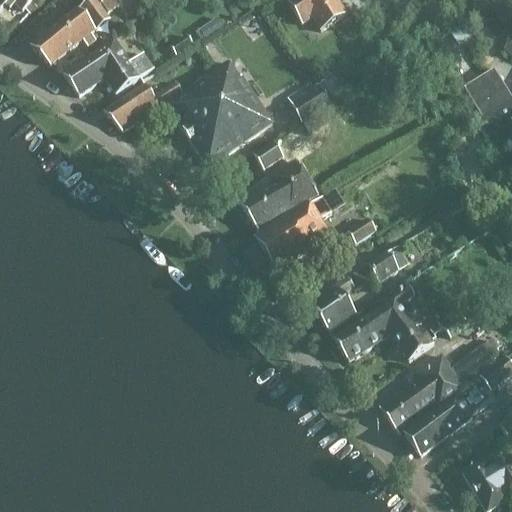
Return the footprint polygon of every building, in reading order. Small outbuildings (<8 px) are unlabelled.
[(0,0),(0,13),(6,7),(10,12),(15,7),(23,15),(33,5),(28,0),(0,0)] [(97,0),(109,17),(120,9),(114,0),(137,0),(144,9),(157,0),(97,0)] [(321,36),(347,19),(334,0),(298,0),(299,0),(288,7),(303,29),(313,22),(321,36)] [(511,0),(492,0),(491,3),(511,15),(511,13),(511,0)] [(65,25),(31,52),(51,71),(83,45),(88,51),(96,45),(91,39),(111,24),(110,23),(109,22),(104,16),(100,10),(98,7),(96,5),(95,4),(94,3),(71,21),(71,20),(70,20),(70,19),(69,19),(68,19),(67,19),(66,20),(65,20),(65,21),(64,21),(64,22),(64,23),(64,24),(64,25),(65,25)] [(189,39),(173,51),(179,59),(196,47),(189,39)] [(131,68),(115,43),(64,79),(80,102),(106,84),(116,100),(141,83),(142,85),(149,81),(137,64),(131,68)] [(497,158),(511,148),(511,45),(511,44),(504,56),(511,60),(511,101),(495,74),(464,93),(483,124),(478,127),(497,158)] [(199,135),(189,143),(209,172),(273,128),(241,82),(240,83),(229,67),(196,90),(207,106),(205,108),(209,113),(198,121),(202,128),(197,132),(199,135)] [(332,107),(344,99),(332,81),(315,92),(319,98),(324,95),(332,107)] [(123,137),(182,98),(175,87),(165,93),(166,94),(153,103),(145,91),(104,118),(123,137)] [(302,128),(307,125),(331,110),(323,98),(319,100),(311,88),(287,103),(293,113),(293,114),(301,128),(302,128)] [(167,111),(189,143),(199,135),(197,132),(202,128),(198,121),(209,113),(205,108),(207,106),(196,90),(167,111)] [(301,128),(276,144),(280,150),(286,147),(298,146),(315,136),(307,125),(302,128),(301,128)] [(264,175),(284,162),(274,147),(254,160),(264,175)] [(272,187),(239,208),(259,237),(317,201),(313,193),(296,165),(269,183),(272,187)] [(321,225),(347,210),(336,194),(322,203),(311,210),(310,208),(256,243),(278,277),(311,256),(313,260),(326,252),(318,240),(327,235),(321,225)] [(355,249),(356,249),(376,236),(368,225),(348,238),(355,249)] [(409,271),(398,254),(397,252),(387,259),(387,258),(319,303),(322,308),(313,314),(329,338),(356,320),(343,301),(354,294),(356,296),(376,283),(379,289),(409,271)] [(349,368),(387,343),(391,341),(409,367),(434,348),(422,329),(415,334),(400,311),(415,302),(409,293),(333,344),(349,368)] [(435,341),(445,335),(450,343),(468,330),(461,320),(443,333),(439,327),(429,333),(435,341)] [(484,351),(490,359),(500,352),(493,344),(484,351)] [(399,440),(497,368),(490,359),(483,350),(452,374),(442,360),(413,381),(416,386),(380,414),(399,440)] [(511,380),(511,371),(506,363),(455,401),(471,422),(493,405),(488,399),(491,397),(491,396),(497,392),(499,394),(505,389),(504,387),(511,380)] [(472,423),(471,422),(455,401),(404,438),(421,462),(472,423)] [(510,448),(511,446),(511,425),(501,432),(510,448)] [(483,511),(496,511),(511,502),(511,466),(503,452),(462,477),(483,511)]
